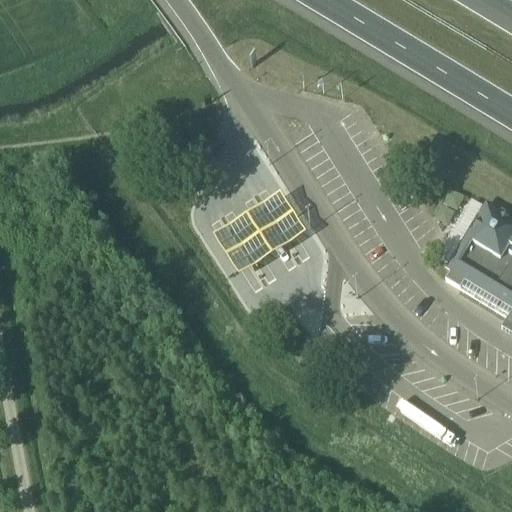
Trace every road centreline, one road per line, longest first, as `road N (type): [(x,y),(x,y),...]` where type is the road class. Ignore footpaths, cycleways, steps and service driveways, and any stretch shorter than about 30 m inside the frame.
road 1 (motorway): [(323,0),(511,113)]
road 2 (unclassified): [(27,511),(0,360)]
